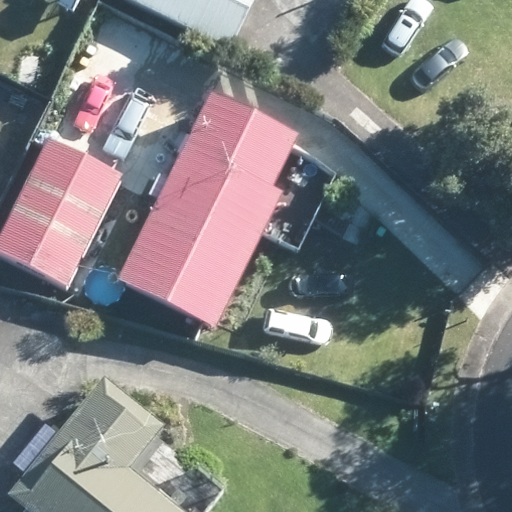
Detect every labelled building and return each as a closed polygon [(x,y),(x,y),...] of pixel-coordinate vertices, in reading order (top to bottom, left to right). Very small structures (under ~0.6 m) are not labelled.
[(54,0),(53,4),(68,10),(73,0),(54,0)] [(246,0),(125,0),(221,50),(232,27),(246,0)] [(265,190),(290,137),(204,96),(151,204),(114,282),(212,328),(275,196),(265,190)] [(0,256),(63,287),(69,275),(116,177),(42,142),(0,229),(0,256)] [(156,428),(105,386),(98,379),(1,496),(21,511),(169,511),(120,472),(156,428)]
